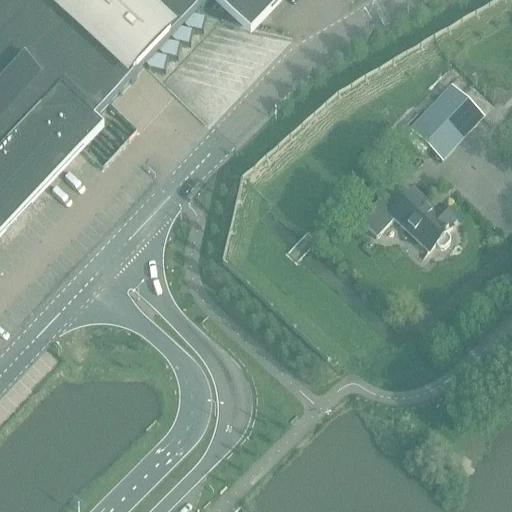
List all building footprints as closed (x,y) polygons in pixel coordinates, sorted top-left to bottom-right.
[(0,0),(0,224),(95,125),(134,83),(45,0),(0,0)] [(45,0),(134,83),(171,43),(124,0),(45,0)] [(124,0),(171,43),(210,2),(250,40),(278,10),(287,0),(124,0)] [(481,76),(479,91),(495,93),(497,78),(481,76)] [(409,135),(439,163),(482,118),(451,90),(409,135)] [(393,213),(380,201),(358,225),(375,241),(393,222),(428,255),(435,248),(439,252),(443,251),(448,245),(448,241),(444,238),(451,230),(450,229),(454,224),(438,210),(433,214),(412,193),(393,213)]
